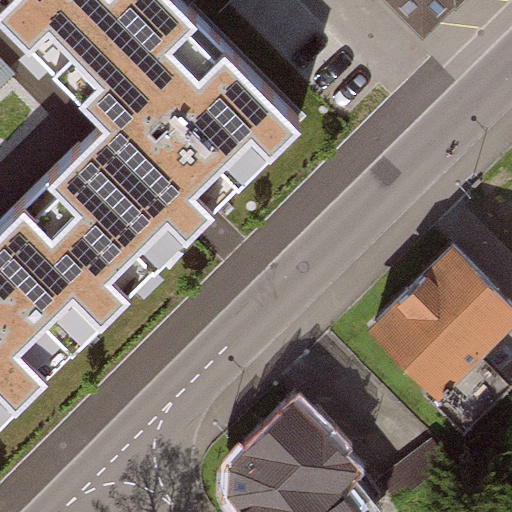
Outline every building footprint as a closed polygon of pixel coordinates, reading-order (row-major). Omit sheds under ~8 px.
[(0,0),(0,12),(30,43),(49,24),(72,47),(53,66),(105,118),(51,171),(71,191),(45,217),(26,197),(0,222),(0,415),(81,336),(70,325),(88,306),(99,317),(130,287),(111,268),(137,243),(155,261),(212,205),(191,184),(220,155),(239,175),(298,117),(181,0),(0,0)] [(408,0),(427,18),(445,0),(408,0)] [(511,167),(499,181),(511,194),(511,167)] [(506,317),(432,241),(346,324),(420,400),(506,317)] [(340,465),(281,399),(222,450),(213,465),(213,499),(223,511),(347,511),(321,482),(340,465)]
